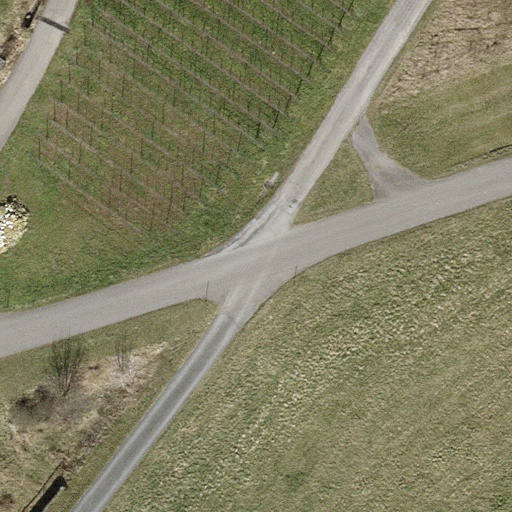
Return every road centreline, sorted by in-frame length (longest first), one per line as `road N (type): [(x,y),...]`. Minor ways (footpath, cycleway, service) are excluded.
road 1 (unclassified): [(0,339),(277,259),(511,177)]
road 2 (track): [(417,0),(248,267)]
road 3 (track): [(63,0),(0,128)]
